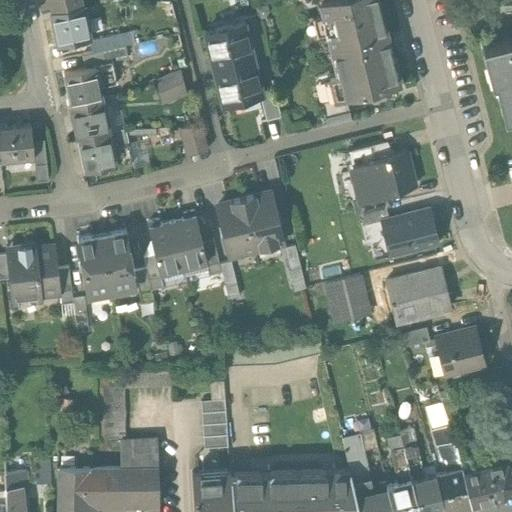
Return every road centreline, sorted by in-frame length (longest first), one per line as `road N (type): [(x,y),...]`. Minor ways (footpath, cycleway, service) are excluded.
road 1 (residential): [(216,159),(438,106)]
road 2 (residential): [(438,106),(471,238),(498,272)]
road 3 (residential): [(64,196),(216,159)]
road 4 (residential): [(216,159),(183,17)]
road 5 (residential): [(498,272),(491,308),(511,389)]
